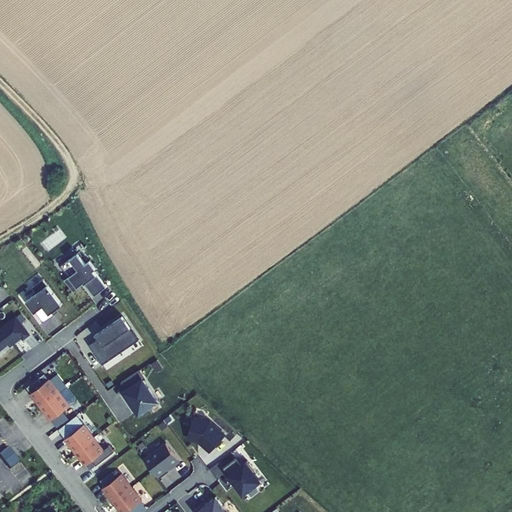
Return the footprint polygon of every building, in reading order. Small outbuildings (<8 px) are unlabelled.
[(70,277),(65,280),(74,293),(82,287),(81,285),(84,282),(95,297),(107,288),(94,271),(97,269),(91,261),(87,264),(78,253),(62,266),(70,277)] [(26,301),(35,313),(36,312),(44,322),(55,315),(53,312),(62,305),(43,279),(33,287),(38,293),(26,301)] [(98,338),(89,344),(102,364),(139,339),(122,315),(95,334),(98,338)] [(0,355),(7,351),(5,348),(9,345),(10,346),(22,337),(24,339),(30,334),(16,316),(0,328),(0,355)] [(140,369),(121,382),(126,390),(124,391),(139,413),(157,401),(143,380),(146,378),(140,369)] [(31,393),(41,406),(59,392),(49,379),(31,393)] [(72,403),(77,399),(69,388),(64,392),(72,403)] [(59,392),(41,406),(51,419),(69,405),(59,392)] [(209,421),(194,417),(187,438),(197,441),(197,440),(199,440),(203,444),(202,445),(210,452),(224,435),(209,421)] [(65,438),(75,451),(94,437),(84,424),(77,429),(73,424),(63,431),(67,437),(65,438)] [(94,437),(75,451),(85,465),(104,450),(94,437)] [(144,459),(159,478),(181,461),(166,442),(144,459)] [(17,458),(9,448),(0,454),(0,455),(10,469),(19,462),(17,458)] [(236,458),(223,468),(242,493),(259,480),(254,473),(256,471),(247,460),(241,465),(236,458)] [(103,487),(113,500),(131,486),(121,473),(115,478),(110,473),(101,480),(105,486),(103,487)] [(131,486),(113,500),(121,511),(125,511),(133,506),(137,511),(141,511),(147,508),(140,500),(141,499),(131,486)] [(222,504),(216,496),(201,507),(200,505),(194,510),(196,511),(226,511),(221,505),(222,504)]
